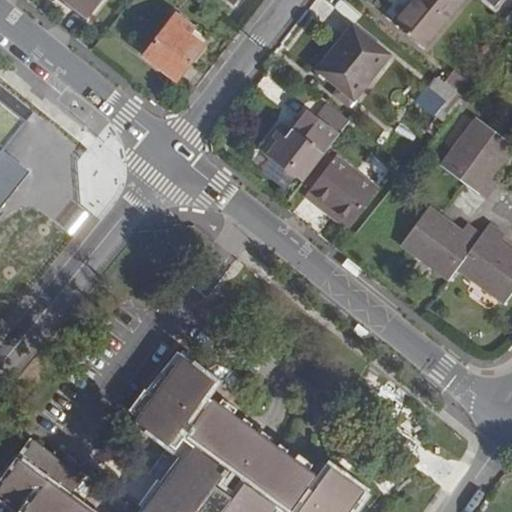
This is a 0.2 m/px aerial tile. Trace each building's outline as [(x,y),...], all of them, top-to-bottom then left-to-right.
[(100,0),(69,0),(89,15),(100,0)] [(412,0),(396,21),(426,46),(463,0),(412,0)] [(196,27),(178,12),(145,54),(177,80),(205,44),(191,33),(196,27)] [(392,55),(353,25),(318,69),(345,91),(339,99),(350,108),(392,55)] [(455,75),(448,84),(464,98),(471,88),(455,75)] [(439,77),(421,100),(446,121),(464,98),(448,84),(439,77)] [(0,156),(4,151),(29,120),(0,97),(0,156)] [(294,131),(290,128),(268,157),(302,183),(352,120),(330,103),(316,119),(308,112),(294,131)] [(511,143),(476,118),(460,140),(500,170),(511,153),(511,143)] [(290,128),(283,122),(261,151),(268,157),(290,128)] [(442,165),(487,198),(498,183),(493,179),(500,170),(460,140),(442,165)] [(0,156),(0,208),(29,171),(4,151),(0,156)] [(268,157),(259,169),(292,195),(302,183),(268,157)] [(339,159),(310,194),(323,204),(326,201),(351,219),(376,188),(339,159)] [(326,201),(323,204),(348,223),(351,219),(326,201)] [(304,202),(299,212),(323,226),(329,217),(304,202)] [(463,230),(431,205),(401,246),(449,282),(457,270),(504,305),(511,294),(511,247),(502,240),(507,233),(491,223),(484,233),(469,222),(463,230)] [(270,337),(264,347),(280,356),(285,346),(270,337)] [(8,511),(0,505),(0,511),(275,511),(277,510),(280,511),(349,511),(365,491),(334,469),(324,482),(316,477),(313,480),(296,467),(299,463),(232,413),(229,418),(210,405),(212,402),(206,397),(217,383),(185,359),(139,423),(176,451),(184,441),(194,449),(200,453),(170,493),(176,498),(165,511),(90,511),(85,508),(70,497),(84,480),(35,443),(0,490),(0,495),(21,511),(8,511)] [(212,402),(210,405),(229,418),(232,413),(214,400),(212,402)] [(194,449),(165,488),(148,510),(146,511),(165,511),(176,498),(170,493),(200,453),(194,449)] [(299,463),(296,467),(313,480),(316,477),(317,475),(299,463)]
